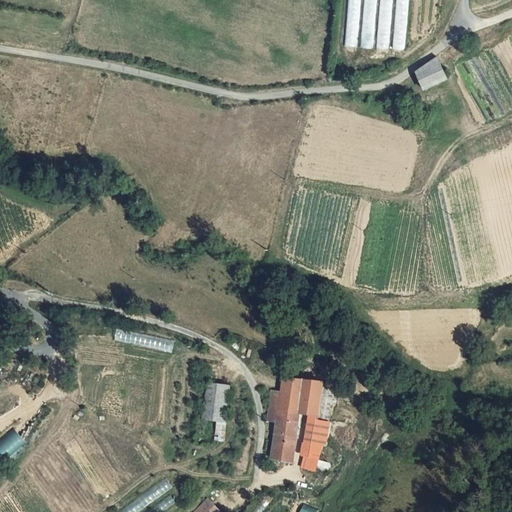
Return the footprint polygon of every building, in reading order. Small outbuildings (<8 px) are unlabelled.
[(348,0),(345,46),(391,49),(391,48),(406,49),(409,0),(348,0)] [(426,90),(447,80),(437,58),(417,72),(426,90)] [(282,392),(302,395),(304,379),(284,377),(282,392)] [(324,381),(304,379),(302,395),(300,411),(308,412),(320,412),(324,381)] [(235,389),(210,385),(205,422),(230,425),(235,389)] [(296,435),(300,411),(302,395),(282,392),(271,391),(267,418),(278,419),(276,432),(296,435)] [(330,442),(331,414),(320,412),(308,412),(304,441),(306,441),(330,442)] [(0,456),(6,449),(13,455),(27,440),(11,426),(0,438),(0,456)] [(296,435),(276,432),(273,458),(293,461),(296,435)] [(330,442),(306,441),(304,455),(307,455),(306,467),(321,469),(330,442)] [(288,511),(299,499),(285,489),(268,511),(288,511)] [(219,511),(212,502),(199,511),(219,511)]
